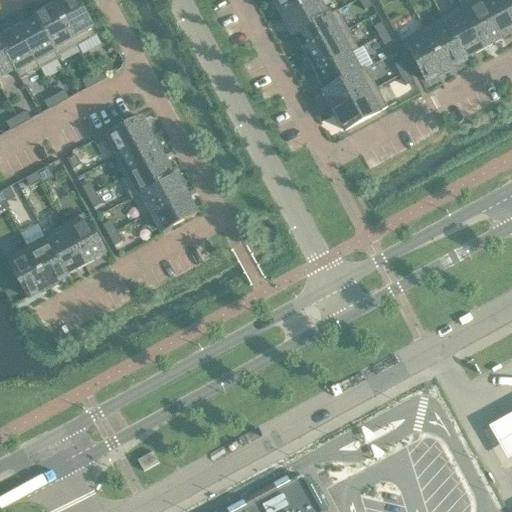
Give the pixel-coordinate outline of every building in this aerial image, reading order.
[(66,0),(55,7),(77,47),(96,36),(76,0),(66,0)] [(273,0),(283,17),(313,0),(273,0)] [(293,36),(295,35),(338,12),(337,10),(327,16),(318,0),(313,0),(283,17),(293,36)] [(372,7),(368,0),(358,0),(359,0),(364,11),(372,7)] [(484,49),(502,39),(481,0),(472,0),(460,6),(484,49)] [(511,10),(506,0),(481,0),(502,39),(511,33),(511,10)] [(460,6),(442,16),(465,59),(484,49),(460,6)] [(36,19),(56,58),(77,47),(55,7),(35,17),(36,19)] [(295,35),(305,53),(348,30),(338,12),(295,35)] [(441,19),(424,29),(447,72),(467,61),(465,59),(442,16),(440,17),(441,19)] [(56,58),(36,19),(17,29),(39,70),(40,69),(36,61),(53,52),(56,58)] [(373,28),(379,38),(386,34),(381,24),(373,28)] [(39,70),(17,29),(0,38),(0,39),(21,80),(39,70)] [(427,83),(447,72),(424,29),(404,40),(427,83)] [(358,49),(348,30),(305,53),(316,73),(358,49)] [(392,45),(386,34),(379,38),(384,49),(392,45)] [(21,80),(0,39),(0,87),(1,88),(0,85),(0,77),(14,70),(20,81),(21,80)] [(316,73),(325,90),(359,72),(350,55),(359,50),(358,49),(316,73)] [(400,76),(408,72),(402,61),(395,65),(400,76)] [(334,111),(377,88),(366,68),(359,72),(325,90),(323,92),(334,111)] [(103,70),(92,76),(96,84),(107,79),(103,70)] [(413,82),(408,72),(400,76),(405,86),(413,82)] [(86,90),(96,84),(92,76),(81,82),(86,90)] [(377,88),(334,111),(345,131),(388,108),(377,88)] [(65,91),(54,96),(59,105),(69,99),(65,91)] [(48,111),(59,105),(54,96),(43,102),(48,111)] [(27,111),(16,117),(21,126),(31,120),(27,111)] [(10,131),(21,126),(16,117),(5,123),(10,131)] [(114,159),(152,138),(142,118),(103,139),(114,159)] [(152,138),(114,159),(124,177),(119,179),(120,180),(163,157),(152,138)] [(67,159),(72,169),(80,165),(75,155),(67,159)] [(163,157),(120,180),(130,198),(172,175),(163,157)] [(48,167),(36,173),(40,181),(42,185),(54,179),(48,167)] [(29,187),(40,181),(36,173),(25,179),(29,187)] [(143,217),(185,194),(174,174),(172,175),(130,198),(131,200),(133,199),(143,217)] [(95,194),(90,183),(81,188),(86,199),(87,198),(95,194)] [(1,193),(6,202),(15,198),(10,188),(1,193)] [(95,194),(87,198),(86,199),(92,209),(101,204),(95,194)] [(185,194),(143,217),(143,218),(151,214),(162,233),(196,214),(185,194)] [(63,225),(85,265),(105,255),(83,214),(63,225)] [(102,226),(108,236),(116,232),(111,221),(102,226)] [(85,265),(63,225),(45,235),(67,275),(85,265)] [(122,242),(116,232),(108,236),(114,247),(122,242)] [(67,275),(45,235),(43,236),(44,238),(27,247),(48,288),(68,277),(67,275)] [(48,288),(27,247),(6,258),(28,299),(48,288)] [(511,460),(511,414),(486,430),(506,464),(511,460)] [(153,453),(137,461),(144,473),(159,464),(153,453)] [(228,511),(321,511),(330,508),(318,486),(309,491),(302,477),(289,483),(287,479),(275,486),(277,490),(245,507),(243,503),(228,511)]
